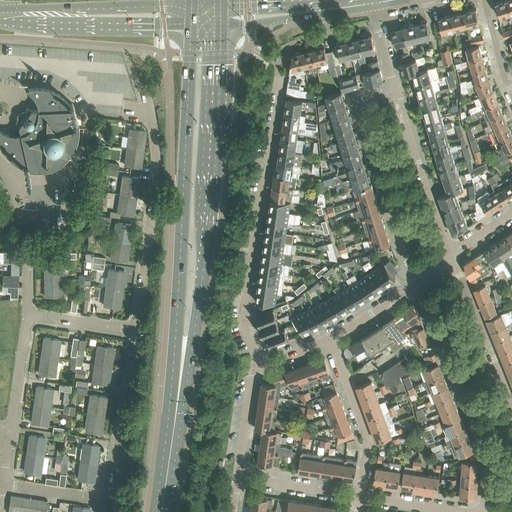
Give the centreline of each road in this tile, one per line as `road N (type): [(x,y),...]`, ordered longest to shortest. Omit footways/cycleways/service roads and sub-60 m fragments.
road 1 (secondary): [(166,511),(206,248),(219,22)]
road 2 (secondary): [(191,24),(169,406),(154,511)]
road 3 (unclassified): [(258,367),(241,318),(277,79)]
road 4 (residential): [(415,284),(486,460),(482,511)]
road 5 (residential): [(394,88),(359,99),(355,117),(415,284)]
road 6 (residential): [(133,330),(155,164),(141,103)]
road 7 (tertiary): [(192,4),(11,15)]
road 8 (tertiary): [(11,15),(191,24)]
road 9 (residential): [(451,257),(394,88)]
road 10 (residential): [(108,501),(133,330)]
road 11 (residential): [(359,496),(367,442),(331,340)]
road 12 (residential): [(511,402),(451,257)]
road 13 (residential): [(8,439),(27,315)]
road 14 (residential): [(359,496),(236,477)]
